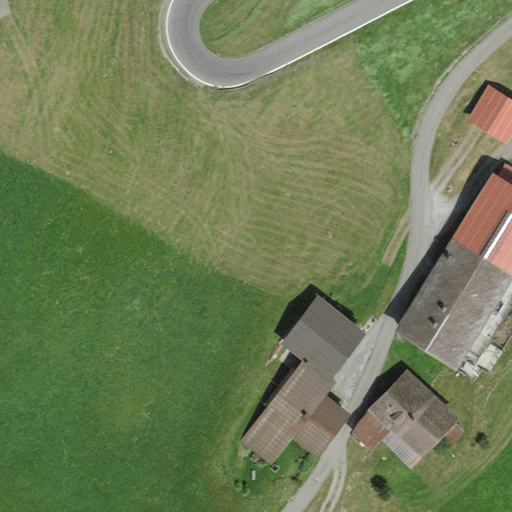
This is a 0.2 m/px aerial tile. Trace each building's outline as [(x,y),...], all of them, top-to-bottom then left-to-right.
[(511,98),(489,84),(467,119),(507,144),(511,135),(511,98)] [(511,183),(491,172),(394,332),(456,369),(511,276),(511,183)] [(302,358),(330,379),(366,333),(318,295),(282,342),(302,358)] [(302,358),(240,440),(271,463),(293,435),(319,455),(351,413),(326,395),(336,383),(330,379),(302,358)] [(370,411),(350,431),(371,452),(382,440),(411,469),(442,438),(450,446),(464,432),(455,423),(459,419),(407,368),(367,409),(370,411)]
